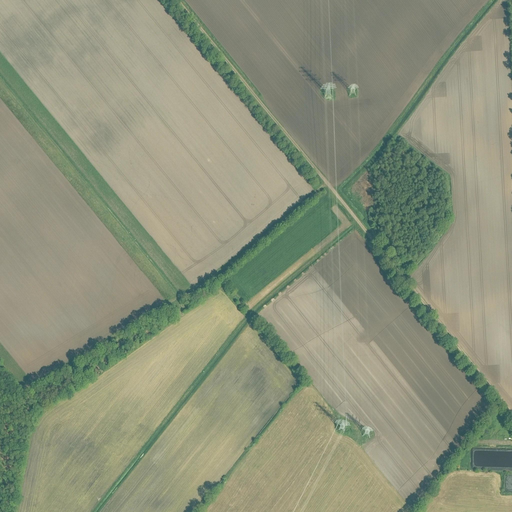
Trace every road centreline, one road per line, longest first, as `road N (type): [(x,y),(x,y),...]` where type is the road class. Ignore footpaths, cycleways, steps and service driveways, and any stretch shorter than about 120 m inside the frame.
road 1 (track): [(511,411),(177,0)]
road 2 (track): [(327,183),(218,275),(137,324)]
